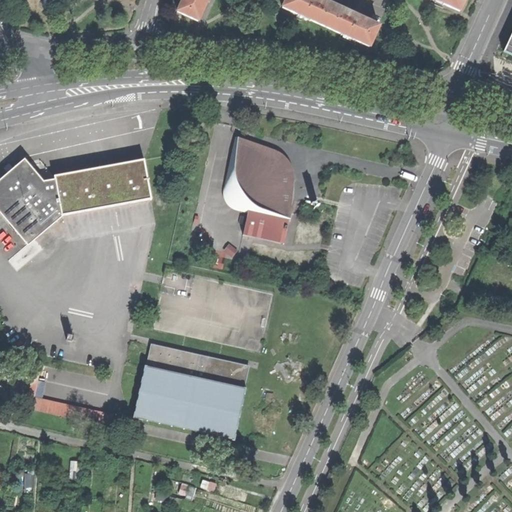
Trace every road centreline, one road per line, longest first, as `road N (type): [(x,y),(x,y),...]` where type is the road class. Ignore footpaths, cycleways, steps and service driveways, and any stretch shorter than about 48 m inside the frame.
road 1 (unclassified): [(444,131),(279,511)]
road 2 (residential): [(460,83),(275,46),(144,39)]
road 3 (secondary): [(138,83),(199,81),(444,131)]
